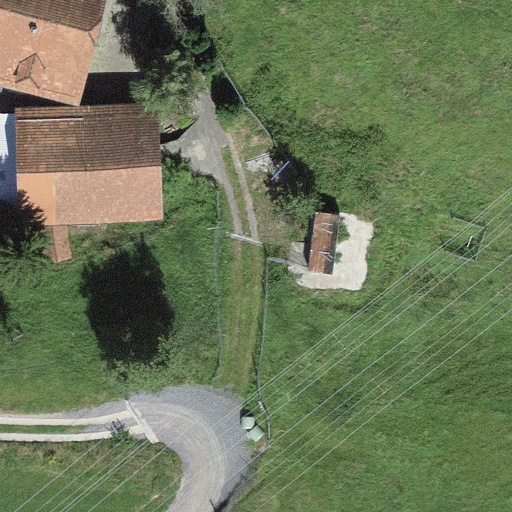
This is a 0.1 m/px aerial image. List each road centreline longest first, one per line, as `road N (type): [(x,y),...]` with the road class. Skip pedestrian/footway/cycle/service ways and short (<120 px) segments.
road 1 (track): [(0,429),(189,422),(216,457),(189,511)]
road 2 (track): [(229,152),(248,234),(243,339),(202,430)]
